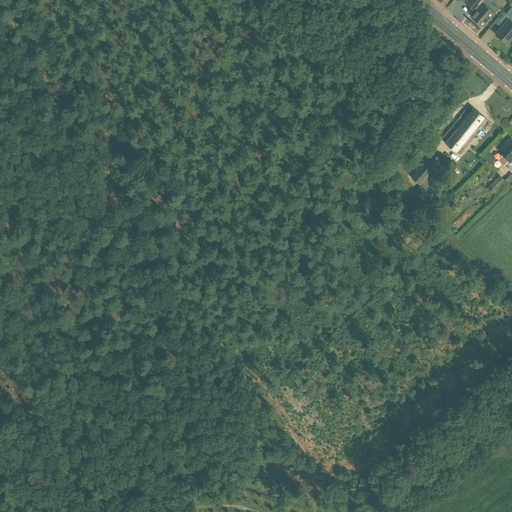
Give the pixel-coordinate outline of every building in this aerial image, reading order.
[(469,16),(483,27),(500,7),(491,0),(467,0),(465,3),(474,11),(469,16)] [(495,34),(507,44),(511,37),(511,8),(505,14),(510,18),(495,34)] [(442,139),(460,153),(487,120),(470,105),(442,139)] [(400,145),(404,149),(417,131),(412,127),(400,145)] [(511,143),(503,154),(510,161),(511,162),(511,143)] [(411,177),(420,185),(442,159),(436,154),(433,151),(412,175),(411,177)] [(483,157),(491,164),(496,158),(487,151),(483,157)] [(510,161),(503,154),(498,159),(504,164),(507,161),(509,163),(510,161)] [(511,173),(509,170),(502,176),(506,180),(511,174),(511,173)] [(510,186),(502,178),(492,188),(499,196),(510,186)]
